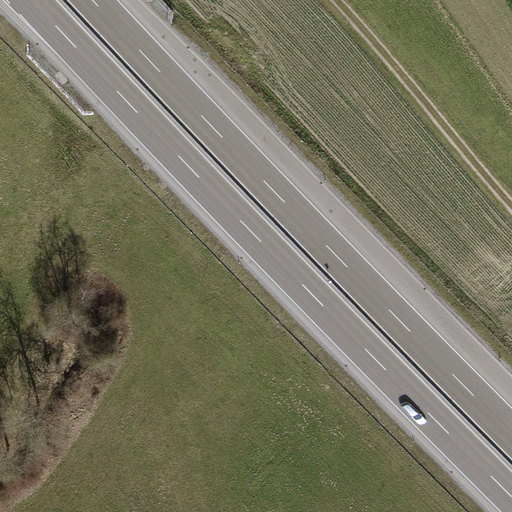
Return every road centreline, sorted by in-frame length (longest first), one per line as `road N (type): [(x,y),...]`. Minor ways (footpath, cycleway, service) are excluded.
road 1 (motorway): [(30,0),(511,496)]
road 2 (motorway): [(511,431),(94,0)]
road 3 (track): [(336,0),(511,201)]
